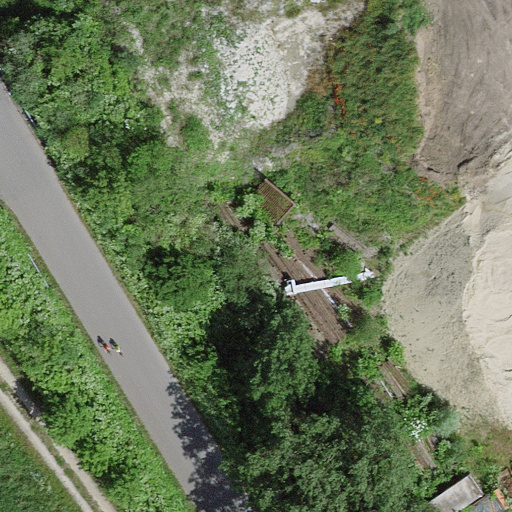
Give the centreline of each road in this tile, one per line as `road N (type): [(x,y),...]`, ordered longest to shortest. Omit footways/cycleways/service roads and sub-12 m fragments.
road 1 (unclassified): [(227,511),(0,137)]
road 2 (track): [(0,380),(98,511)]
